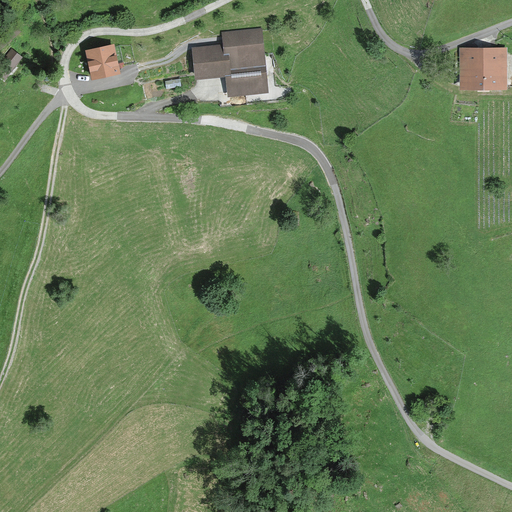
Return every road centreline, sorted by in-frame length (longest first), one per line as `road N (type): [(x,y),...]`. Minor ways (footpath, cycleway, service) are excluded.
road 1 (residential): [(511,485),(426,443),(406,418),(367,338),(332,172),(308,143),(187,117),(78,110),(63,68),(76,40),(93,31),(145,32),(224,0)]
road 2 (residential): [(365,0),(383,37),(412,53),(511,21)]
